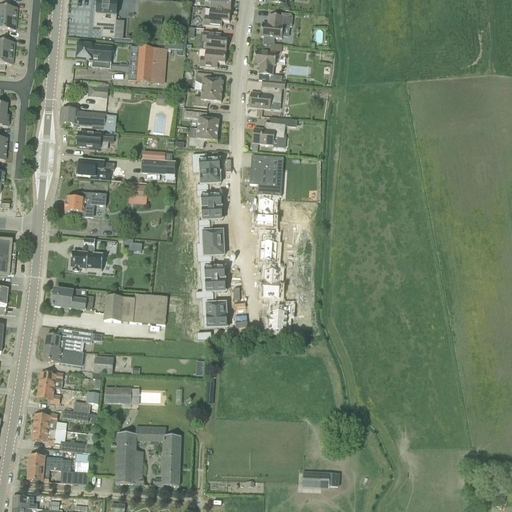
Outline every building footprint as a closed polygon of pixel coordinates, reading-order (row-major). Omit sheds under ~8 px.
[(211,2),(211,10),(231,12),(232,1),(223,0),(207,0),(207,2),(211,2)] [(115,32),(116,24),(118,3),(98,1),(97,11),(94,11),(93,30),(102,31),(101,40),(114,41),(115,32)] [(17,10),(7,9),(7,4),(0,2),(0,20),(16,22),(17,10)] [(204,27),(219,29),(220,23),(229,24),(231,12),(211,10),(210,17),(205,17),(204,27)] [(275,15),(275,17),(269,17),(268,27),(262,27),(261,39),(282,41),(283,29),(290,30),(292,28),(293,18),(291,16),(275,15)] [(0,37),(4,38),(5,32),(15,33),(16,22),(0,20),(0,37)] [(196,51),(206,51),(206,52),(226,54),(227,42),(218,41),(218,35),(208,34),(203,34),(201,34),(200,42),(196,45),(196,51)] [(0,55),(13,56),(14,45),(4,44),(4,38),(0,37),(0,55)] [(111,65),(113,49),(78,45),(76,61),(111,65)] [(260,66),(259,76),(270,77),(272,78),(274,68),(275,68),(276,57),(279,57),(280,56),(281,54),(281,53),(282,49),(266,47),(266,55),(255,54),(254,66),(260,66)] [(154,50),(139,49),(130,48),(127,83),(136,84),(161,85),(164,51),(154,50)] [(215,70),(215,64),(225,66),(226,54),(206,52),(205,59),(201,59),(199,69),(215,70)] [(12,68),(13,56),(0,55),(0,72),(2,73),(2,67),(12,68)] [(195,83),(194,91),(202,92),(222,94),(223,83),(210,82),(211,76),(196,75),(195,83)] [(274,84),(273,91),(265,90),(265,96),(251,95),(249,110),(257,110),(263,111),(270,112),(271,104),(281,105),(282,91),(284,92),(285,85),(282,85),(274,84)] [(208,109),(208,103),(221,105),(222,94),(202,92),(201,99),(194,98),(193,108),(208,109)] [(157,97),(157,104),(167,105),(167,98),(157,97)] [(0,117),(8,119),(8,118),(5,118),(6,107),(0,106),(0,117)] [(106,116),(101,116),(101,117),(78,115),(78,112),(62,111),(60,126),(77,127),(77,126),(93,128),(93,131),(104,132),(106,116)] [(198,131),(218,133),(219,123),(206,121),(207,115),(184,113),(184,119),(199,121),(198,131)] [(0,129),(7,130),(8,119),(0,117),(0,129)] [(285,126),(269,125),(268,132),(254,130),(253,145),(258,146),(273,147),(274,140),(284,141),(285,126)] [(189,148),(203,150),(204,142),(217,144),(218,133),(198,131),(197,141),(189,140),(189,148)] [(114,144),(114,137),(79,134),(78,141),(76,142),(76,145),(78,146),(77,148),(90,149),(90,151),(99,152),(100,150),(101,142),(114,144)] [(164,163),(165,155),(154,154),(154,163),(164,163)] [(200,175),(220,174),(220,172),(222,172),(221,164),(220,164),(220,162),(207,162),(207,156),(195,157),(195,163),(199,163),(200,175)] [(284,171),(285,160),(265,158),(265,169),(254,168),(253,180),(254,180),(254,183),(252,183),(251,187),(260,188),(259,198),(283,199),(283,188),(273,187),(274,171),(284,171)] [(154,163),(142,162),(141,176),(165,177),(167,163),(164,163),(154,163)] [(80,163),(78,177),(91,178),(91,181),(110,182),(106,181),(107,171),(104,171),(104,165),(80,163)] [(220,174),(200,175),(201,187),(196,187),(197,193),(209,192),(208,187),(220,186),(220,174)] [(129,186),(128,198),(146,199),(147,187),(129,186)] [(202,211),(222,210),(222,207),(223,207),(223,200),(222,200),(221,197),(209,198),(209,192),(197,193),(197,199),(201,199),(202,211)] [(78,201),(66,200),(65,213),(83,215),(83,219),(93,220),(94,208),(106,209),(107,197),(91,196),(78,195),(78,201)] [(270,202),(255,202),(255,214),(254,214),(253,228),(258,228),(258,230),(265,230),(265,228),(270,228),(271,215),(270,215),(270,202)] [(222,210),(202,211),(202,223),(198,223),(198,229),(210,228),(210,223),(223,222),(222,220),(224,220),(224,212),(222,212),(222,210)] [(203,235),(204,247),(224,246),(223,233),(211,234),(210,228),(198,229),(199,235),(203,235)] [(270,237),(257,237),(257,244),(255,243),(254,262),(259,262),(259,264),(265,265),(266,263),(270,263),(271,244),(270,244),(270,237)] [(16,246),(11,245),(11,242),(0,241),(0,277),(13,278),(16,246)] [(87,271),(87,270),(102,272),(103,256),(94,255),(95,242),(84,241),(82,254),(72,253),(71,270),(73,270),(72,273),(80,274),(80,271),(87,271)] [(224,258),(224,246),(204,247),(204,259),(200,259),(200,265),(212,264),(212,259),(224,258)] [(212,270),(212,264),(200,265),(200,271),(205,271),(205,283),(225,282),(225,279),(227,279),(226,272),(225,272),(225,269),(212,270)] [(271,271),(258,270),(257,281),(256,281),(255,296),(259,296),(260,298),(262,299),(264,299),(266,298),(268,297),(272,297),(272,282),(271,282),(271,271)] [(225,284),(225,282),(205,283),(206,295),(201,295),(202,301),(214,300),(213,295),(226,294),(226,292),(227,292),(227,284),(225,284)] [(93,300),(86,299),(86,293),(72,291),(67,290),(67,293),(55,292),(53,308),(84,313),(84,311),(92,312),(93,300)] [(136,301),(106,298),(104,323),(121,325),(121,324),(165,328),(168,299),(148,298),(147,302),(135,301),(136,301)] [(206,318),(206,319),(227,318),(227,317),(226,317),(226,305),(214,306),(214,300),(202,301),(202,307),(206,307),(207,318),(206,318)] [(281,305),(263,305),(263,311),(262,311),(262,317),(261,317),(261,324),(262,324),(262,330),(266,330),(266,332),(273,332),(273,330),(278,330),(278,312),(281,312),(281,305)] [(227,320),(227,318),(206,319),(207,331),(227,330),(227,327),(229,327),(229,320),(227,320)] [(54,338),(46,337),(45,350),(63,352),(80,355),(81,344),(91,345),(93,336),(55,330),(54,338)] [(92,343),(101,344),(102,337),(93,336),(92,343)] [(63,352),(45,350),(43,363),(79,368),(80,359),(67,357),(67,360),(62,359),(63,352)] [(112,376),(113,361),(96,359),(94,375),(102,376),(112,376)] [(54,377),(41,375),(39,388),(61,391),(62,384),(63,384),(64,376),(55,374),(54,377)] [(61,391),(39,388),(37,401),(51,403),(51,405),(60,406),(61,398),(54,397),(55,390),(61,391)] [(131,391),(105,390),(105,405),(131,406),(131,391)] [(89,394),(88,406),(90,406),(98,407),(99,396),(89,394)] [(89,415),(90,406),(75,404),(74,414),(89,415)] [(89,415),(74,414),(64,412),(63,420),(88,423),(89,415)] [(33,429),(56,432),(59,417),(49,416),(49,418),(35,416),(33,429)] [(154,488),(179,489),(181,438),(166,438),(166,430),(136,428),(136,436),(118,435),(116,486),(144,487),(144,480),(142,480),(143,466),(135,466),(136,443),(164,444),(162,481),(154,481),(154,488)] [(56,432),(33,429),(32,442),(46,444),(45,446),(54,447),(54,446),(56,432)] [(93,447),(60,443),(60,453),(92,456),(93,447)] [(76,457),(75,473),(88,474),(90,458),(76,457)] [(50,472),(62,473),(63,462),(63,461),(52,460),(52,464),(45,463),(45,459),(29,458),(28,470),(50,472)] [(49,480),(50,472),(28,470),(27,483),(43,484),(49,484),(49,480)] [(73,474),(62,473),(61,485),(72,486),(73,474)] [(321,491),(321,490),(329,490),(330,475),(302,474),(302,490),(321,491)] [(31,511),(31,507),(34,507),(34,499),(13,498),(12,511),(22,511),(23,511),(31,511)] [(64,500),(53,499),(53,502),(60,502),(59,511),(63,511),(63,510),(64,500)] [(53,511),(59,511),(60,504),(49,503),(49,511),(53,511)]
